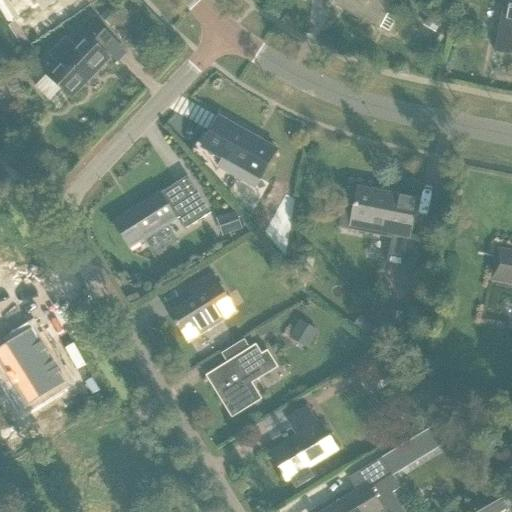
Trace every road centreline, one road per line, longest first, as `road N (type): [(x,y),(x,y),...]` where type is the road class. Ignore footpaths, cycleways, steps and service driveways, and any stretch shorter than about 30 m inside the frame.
road 1 (unclassified): [(233,511),(54,213),(229,31)]
road 2 (unclassified): [(229,31),(338,94),(511,136)]
